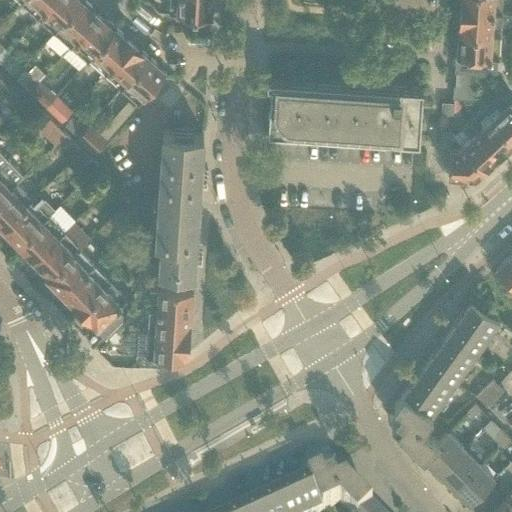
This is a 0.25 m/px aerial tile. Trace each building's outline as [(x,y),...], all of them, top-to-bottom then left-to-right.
[(23,0),(20,3),(37,18),(52,0),(23,0)] [(52,0),(37,18),(53,33),(82,0),(52,0)] [(62,56),(70,47),(98,15),(92,10),(91,7),(83,0),(82,0),(53,33),(46,41),(62,56)] [(211,0),(169,0),(169,12),(211,15),(211,0)] [(460,3),(459,12),(501,14),(502,0),(458,0),(458,1),(460,3)] [(457,23),(456,34),(500,36),(501,14),(459,12),(459,20),(457,23)] [(70,47),(86,62),(116,29),(107,21),(104,21),(98,15),(70,47)] [(89,61),(104,74),(132,43),(116,29),(86,62),(87,63),(89,61)] [(500,36),(456,34),(455,44),(457,47),(456,56),(486,58),(499,58),(500,36)] [(104,74),(121,89),(149,58),(132,43),(104,74)] [(9,53),(0,63),(14,76),(23,65),(9,53)] [(456,56),(454,72),(474,73),(474,72),(485,72),(486,58),(456,56)] [(149,58),(121,89),(137,104),(165,72),(149,58)] [(25,70),(17,79),(30,91),(38,82),(25,70)] [(454,72),(454,85),(474,86),(474,76),(474,73),(454,72)] [(422,88),(271,78),(267,131),(419,142),(422,88)] [(30,91),(29,92),(43,106),(53,96),(38,82),(30,91)] [(474,86),(454,85),(453,98),(470,99),(473,97),(474,86)] [(511,104),(501,91),(483,108),(511,139),(511,104)] [(53,96),(43,106),(56,118),(66,108),(53,96)] [(500,156),(511,143),(511,139),(483,108),(468,122),(500,156)] [(63,126),(77,139),(86,129),(72,116),(63,126)] [(48,118),(39,129),(55,144),(64,134),(48,118)] [(454,135),(462,144),(486,169),(500,156),(468,122),(454,135)] [(77,139),(76,140),(92,155),(105,140),(98,134),(89,126),(86,129),(77,139)] [(163,131),(158,201),(198,204),(203,134),(163,131)] [(448,172),(448,176),(452,177),(476,178),(486,169),(462,144),(457,148),(449,148),(449,158),(448,172)] [(0,196),(15,183),(22,175),(7,159),(0,165),(0,196)] [(0,227),(1,228),(31,199),(15,183),(0,196),(0,227)] [(113,185),(104,192),(111,202),(115,199),(119,201),(123,197),(113,185)] [(31,199),(1,228),(7,235),(8,239),(12,242),(16,244),(17,245),(47,215),(54,209),(41,196),(37,192),(31,199)] [(145,271),(158,272),(193,274),(198,204),(158,201),(155,242),(160,243),(159,264),(150,263),(145,271)] [(26,254),(33,261),(63,232),(47,215),(17,245),(18,246),(19,250),(22,253),(26,254)] [(125,219),(118,226),(125,233),(132,226),(125,219)] [(40,271),(48,279),(79,248),(63,232),(33,261),(40,268),(40,271)] [(138,236),(130,243),(139,252),(146,245),(138,236)] [(48,279),(64,295),(93,266),(78,250),(80,249),(79,248),(48,279)] [(498,265),(495,268),(509,283),(511,285),(511,253),(498,265)] [(64,295),(80,311),(109,282),(93,266),(64,295)] [(150,288),(148,311),(191,314),(192,290),(193,274),(158,272),(157,288),(150,288)] [(109,282),(80,311),(105,337),(122,321),(122,314),(117,310),(122,305),(121,304),(126,300),(126,298),(109,282)] [(475,353),(499,320),(470,299),(446,332),(475,353)] [(148,311),(147,333),(190,336),(191,314),(148,311)] [(190,336),(147,333),(130,332),(119,343),(136,344),(136,360),(139,364),(164,365),(165,358),(182,359),(188,354),(190,336)] [(452,386),(475,353),(446,332),(423,365),(452,386)] [(428,418),(452,386),(423,365),(399,397),(428,418)] [(491,380),(474,396),(485,407),(502,391),(491,380)] [(394,405),(388,413),(393,416),(395,417),(401,423),(396,430),(422,456),(437,441),(437,440),(421,429),(428,418),(399,397),(394,405)] [(475,403),(466,411),(472,417),(480,408),(475,403)] [(491,437),(497,443),(505,435),(499,429),(491,437)] [(422,456),(437,472),(463,446),(447,430),(437,440),(437,441),(422,456)] [(505,435),(497,443),(502,448),(510,440),(505,435)] [(463,446),(437,472),(453,487),(478,462),(487,453),(472,438),(463,446)] [(478,462),(453,487),(468,503),(494,477),(478,462)] [(321,511),(335,505),(339,503),(347,511),(364,511),(370,506),(344,480),(327,488),(321,472),(306,479),(321,511)] [(279,511),(320,511),(321,511),(306,479),(271,495),(279,511)] [(493,509),(490,511),(511,511),(511,490),(509,494),(493,509)] [(236,511),(279,511),(271,495),(237,511),(236,511)]
